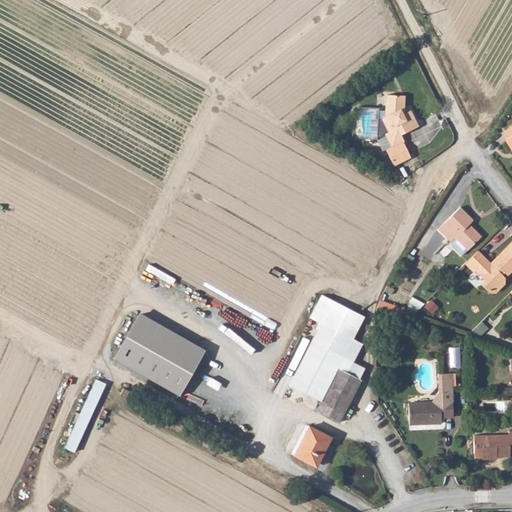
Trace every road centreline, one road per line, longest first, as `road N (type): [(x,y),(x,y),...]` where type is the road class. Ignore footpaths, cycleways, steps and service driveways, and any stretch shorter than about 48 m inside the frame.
road 1 (track): [(364,511),(0,305)]
road 2 (track): [(397,0),(479,162)]
